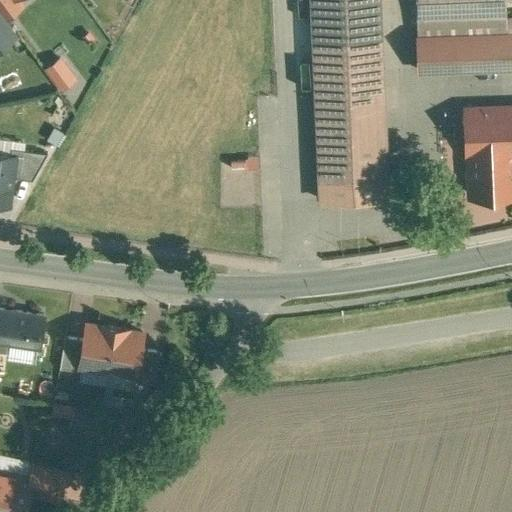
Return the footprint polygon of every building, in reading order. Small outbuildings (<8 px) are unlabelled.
[(378,0),(312,0),(314,40),(380,37),(378,0)] [(505,0),(415,0),(416,16),(497,13),(506,13),(505,0)] [(497,33),(417,36),(419,69),(511,65),(511,32),(507,33),(506,13),(497,13),(497,33)] [(380,37),(314,40),(321,200),(387,197),(380,37)] [(43,67),(60,89),(78,75),(60,53),(43,67)] [(511,105),(466,107),(469,194),(511,192),(511,105)] [(48,152),(12,147),(11,155),(15,155),(12,176),(32,179),(48,152)] [(11,155),(0,153),(0,201),(8,203),(12,176),(15,155),(11,155)] [(44,314),(0,307),(0,341),(7,342),(39,347),(44,314)] [(101,325),(87,323),(84,339),(80,365),(82,365),(108,369),(115,325),(101,323),(101,325)] [(129,327),(115,325),(108,369),(135,373),(136,373),(140,348),(143,331),(129,329),(129,327)] [(84,339),(65,336),(60,367),(81,371),(82,365),(80,365),(84,339)] [(160,351),(140,348),(136,373),(135,373),(134,379),(155,382),(160,351)] [(65,470),(33,463),(30,477),(31,477),(28,493),(59,499),(65,470)] [(30,477),(0,471),(0,511),(23,511),(28,493),(31,477),(30,477)]
